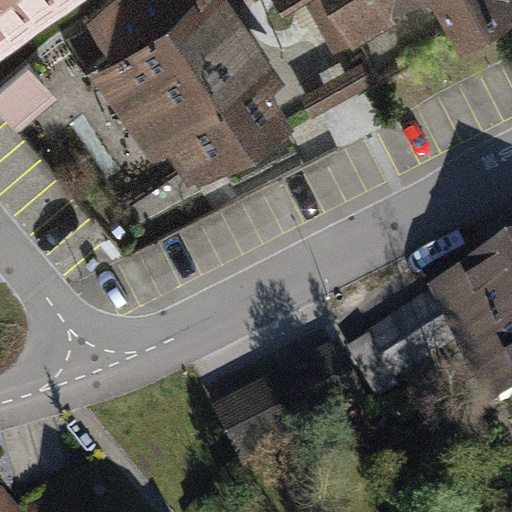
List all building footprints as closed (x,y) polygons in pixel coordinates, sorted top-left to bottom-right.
[(0,0),(0,23),(31,0),(0,0)] [(218,0),(109,0),(88,15),(116,54),(89,72),(153,162),(173,148),(197,182),(285,121),(260,85),(272,76),(218,0)] [(282,0),(285,4),(290,0),(307,0),(336,47),(416,0),(282,0)] [(511,0),(434,0),(458,40),(511,9),(511,0)] [(511,255),(434,297),(495,412),(511,402),(511,255)] [(436,351),(447,343),(419,303),(372,337),(399,375),(411,367),(434,400),(458,382),(436,351)] [(338,349),(216,411),(241,460),(363,398),(338,349)] [(21,511),(1,489),(0,489),(0,511),(21,511)]
